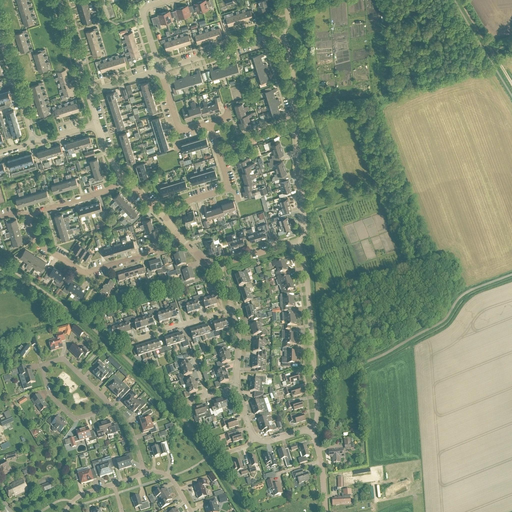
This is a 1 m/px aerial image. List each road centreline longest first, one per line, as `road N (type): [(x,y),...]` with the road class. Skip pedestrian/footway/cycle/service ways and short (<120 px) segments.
road 1 (residential): [(178,236),(155,252),(86,272),(35,240),(31,213),(107,190),(122,177)]
road 2 (unclassified): [(312,428),(307,283),(297,243)]
road 3 (residential): [(109,405),(72,418),(49,394),(41,367),(63,359),(78,373)]
road 4 (residential): [(159,69),(280,33)]
